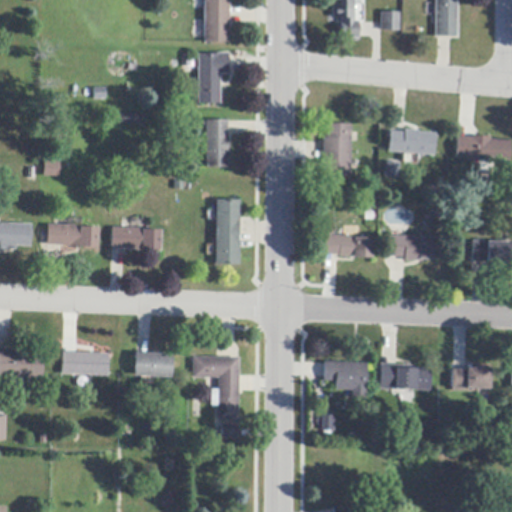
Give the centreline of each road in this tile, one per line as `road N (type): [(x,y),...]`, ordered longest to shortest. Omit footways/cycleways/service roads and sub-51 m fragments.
road 1 (residential): [(511,316),(0,300)]
road 2 (residential): [(278,511),(280,0)]
road 3 (residential): [(511,86),(281,66)]
